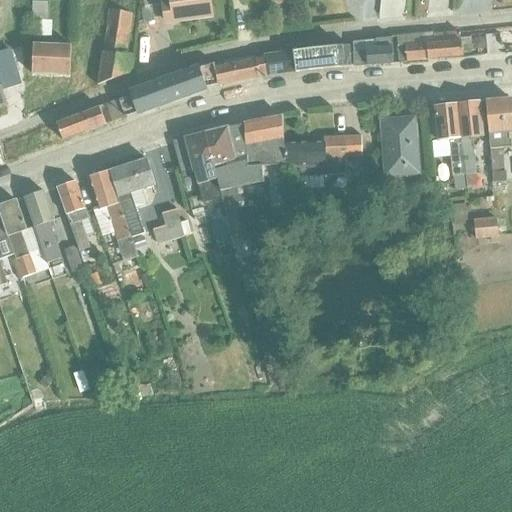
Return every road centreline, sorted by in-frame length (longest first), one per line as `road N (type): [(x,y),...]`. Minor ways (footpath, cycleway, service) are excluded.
road 1 (unclassified): [(0,136),(216,54),(511,17)]
road 2 (tertiary): [(511,73),(262,99),(0,184)]
